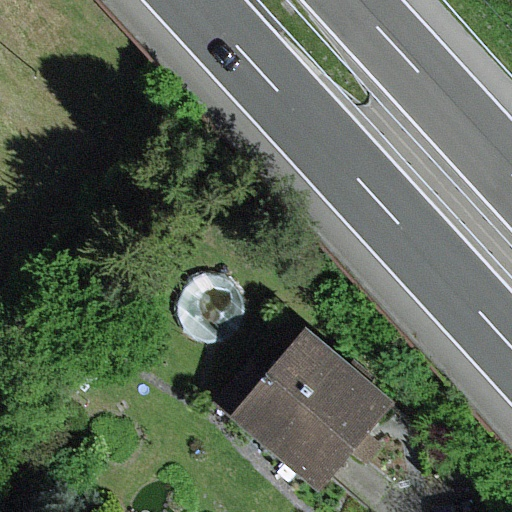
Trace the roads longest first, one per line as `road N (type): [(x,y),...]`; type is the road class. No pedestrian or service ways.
road 1 (motorway): [(199,0),(511,345)]
road 2 (motorway): [(511,174),(351,0)]
